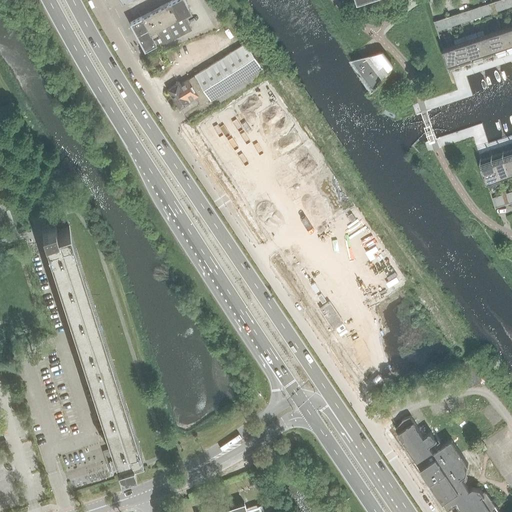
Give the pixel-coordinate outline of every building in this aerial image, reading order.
[(144,49),(156,43),(165,43),(190,30),(182,15),(189,12),(183,0),(172,0),(130,22),(144,49)] [(511,26),(511,25),(500,29),(507,50),(508,50),(509,49),(511,47),(511,26)] [(500,29),(489,33),(496,54),(498,53),(498,52),(505,50),(505,51),(507,50),(500,29)] [(483,30),(476,32),(484,58),(485,58),(485,57),(487,57),(486,56),(493,54),(494,55),(495,54),(496,54),(489,33),(484,34),(483,30)] [(476,32),(465,36),(473,62),(473,61),(475,61),(475,60),(482,58),(484,58),(476,32)] [(465,36),(453,40),(455,44),(462,65),(464,64),(470,61),(471,62),(473,62),(465,36)] [(167,89),(179,108),(195,98),(199,105),(209,99),(210,100),(261,69),(245,43),(194,74),(194,75),(178,84),(177,83),(167,89)] [(443,48),(442,48),(449,69),(450,69),(451,69),(452,68),(452,67),(459,65),(459,66),(461,65),(462,65),(455,44),(443,48)] [(351,61),(352,61),(371,91),(390,65),(381,53),(351,61)] [(234,113),(199,136),(235,189),(269,165),(234,113)] [(503,152),(510,173),(511,172),(511,149),(511,150),(505,152),(503,152)] [(492,156),(491,156),(498,177),(510,173),(503,152),(502,152),(501,153),(501,154),(494,156),(494,155),(492,156)] [(480,160),(479,160),(486,181),(487,181),(488,187),(500,183),(498,177),(491,156),(489,157),(482,160),(482,159),(480,160),(480,159),(480,160),(479,160),(480,160)] [(329,170),(256,220),(359,371),(432,322),(415,296),(366,329),(340,290),(350,284),(334,261),(324,268),(298,229),(346,196),(329,170)] [(108,459),(112,471),(113,471),(112,470),(125,466),(125,465),(134,461),(131,452),(141,449),(140,446),(139,447),(69,227),(68,224),(68,225),(65,216),(41,224),(44,233),(46,233),(59,272),(116,449),(106,452),(109,459),(108,459)] [(391,402),(386,405),(389,410),(394,407),(391,402)] [(472,487),(469,489),(461,477),(466,474),(467,464),(450,439),(440,446),(437,442),(440,441),(433,430),(423,436),(410,416),(403,419),(395,429),(447,507),(455,502),(460,509),(455,511),(499,511),(486,492),(483,493),(479,488),(472,487)] [(246,511),(244,502),(212,511),(246,511)]
